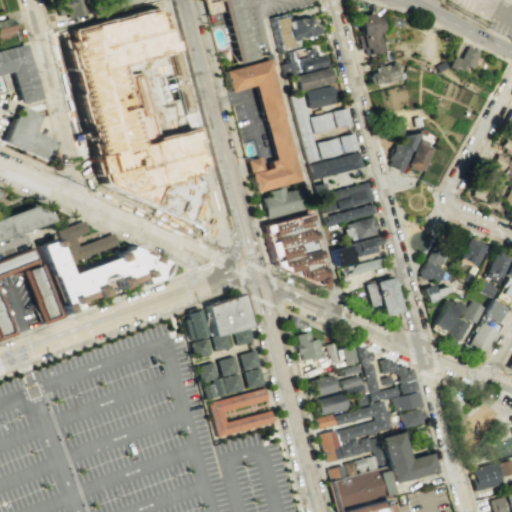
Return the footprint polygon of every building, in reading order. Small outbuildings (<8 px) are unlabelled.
[(81,0),(85,12),(63,18),(62,13),(54,15),(51,0),(81,0)] [(103,0),(106,10),(145,0),(103,0)] [(201,0),(205,14),(221,11),(235,66),(220,70),(226,92),(251,85),(271,154),(272,158),(267,160),(268,167),(260,168),(259,163),(257,156),(244,160),(246,167),(252,191),(298,180),(270,73),(275,71),(270,53),(255,56),(240,0),(201,0)] [(206,211),(196,168),(201,166),(197,153),(194,154),(191,141),(194,141),(190,126),(185,127),(182,115),(184,114),(158,13),(155,14),(153,7),(54,31),(97,181),(200,226),(206,211)] [(375,17),(379,33),(372,35),(376,51),(362,54),(361,48),(357,49),(354,35),(357,34),(352,17),(367,13),(368,19),(375,17)] [(269,20),(281,17),(283,25),(281,26),(284,39),(286,38),(288,47),(276,50),(269,20)] [(288,21),(305,17),(307,24),(313,23),(315,33),(306,35),(307,36),(297,39),(297,37),(288,39),(286,30),(290,30),(288,21)] [(0,19),(6,18),(12,41),(0,44),(0,19)] [(0,49),(20,44),(35,99),(16,104),(12,89),(7,71),(0,73),(0,49)] [(457,44),(475,53),(471,62),(473,63),(470,69),(464,66),(462,71),(455,67),(453,71),(445,67),(457,44)] [(317,54),(321,67),(284,76),(281,64),(286,63),(284,53),(288,52),(290,59),(301,57),(299,49),(309,47),(312,56),(317,54)] [(393,63),(397,78),(368,85),(368,83),(365,83),(364,77),(366,77),(365,74),(372,72),(371,66),(389,62),(393,63)] [(291,76),(324,67),(328,83),(295,92),(291,76)] [(303,91),(329,84),(334,102),(308,109),(303,91)] [(300,92),(286,96),(304,162),(316,159),(305,119),(307,118),(300,92)] [(0,143),(42,162),(50,143),(28,132),(36,115),(16,106),(0,140),(0,143)] [(329,111),(333,127),(347,124),(343,107),(329,111)] [(508,109),(511,111),(511,125),(502,120),(508,109)] [(327,111),(331,128),(311,133),(307,117),(327,111)] [(415,132),(407,149),(408,149),(398,172),(387,167),(386,164),(387,160),(385,159),(391,144),(394,145),(398,136),(415,132)] [(336,136),(340,153),(354,149),(350,133),(336,136)] [(334,137),(338,153),(318,158),(314,142),(334,137)] [(509,137),(511,138),(511,156),(510,157),(501,152),(502,149),(498,146),(502,138),(507,141),(509,137)] [(415,141),(429,148),(418,170),(404,164),(415,141)] [(306,164),(355,152),(359,167),(309,179),(306,164)] [(494,153),(505,160),(499,170),(497,169),(493,176),(484,171),(494,153)] [(511,158),(511,174),(502,169),(508,158),(511,159),(511,158)] [(363,182),(368,201),(319,214),(314,195),(363,182)] [(511,182),(511,202),(509,208),(501,204),(503,202),(500,200),(508,185),(510,186),(511,182)] [(295,189),(300,209),(262,220),(257,199),(265,197),(263,191),(280,187),(281,192),(295,189)] [(320,217),(368,204),(371,213),(322,226),(320,217)] [(0,236),(46,220),(44,214),(26,206),(0,215),(0,236)] [(325,290),(306,214),(259,226),(270,268),(325,290)] [(348,222),(368,217),(373,235),(348,241),(344,225),(348,224),(348,222)] [(108,234),(113,245),(71,260),(72,263),(65,266),(52,230),(80,220),(85,233),(71,238),(74,246),(108,234)] [(349,243),(353,257),(373,252),(371,246),(379,244),(377,236),(349,243)] [(124,247),(162,264),(155,280),(139,286),(137,280),(112,289),(107,277),(93,282),(98,296),(73,305),(75,309),(62,314),(48,277),(46,277),(35,245),(54,238),(67,275),(109,259),(108,256),(122,251),(124,247)] [(465,238),(482,246),(472,266),(456,258),(465,238)] [(329,250),(345,246),(349,262),(332,266),(329,250)] [(436,266),(443,253),(431,246),(423,259),(436,266)] [(59,318),(32,247),(0,258),(0,339),(13,335),(0,299),(0,278),(19,271),(39,325),(59,318)] [(492,250),(506,256),(496,277),(482,271),(492,250)] [(511,255),(511,274),(510,273),(508,278),(502,274),(511,255)] [(351,265),(344,277),(376,268),(383,257),(351,265)] [(422,259),(440,270),(433,282),(424,277),(423,280),(415,275),(416,273),(414,272),(422,259)] [(463,272),(470,277),(465,284),(458,279),(463,272)] [(502,277),(511,283),(511,295),(510,297),(511,297),(511,299),(507,309),(489,299),(502,277)] [(361,285),(388,278),(397,312),(379,317),(376,305),(367,308),(361,285)] [(477,279),(492,287),(486,297),(471,289),(477,279)] [(442,287),(443,292),(437,293),(438,295),(422,304),(419,289),(428,287),(429,290),(442,287)] [(245,327),(238,303),(236,295),(201,306),(210,337),(245,327)] [(487,299),(501,307),(491,323),(477,315),(487,299)] [(448,300),(459,307),(455,314),(453,313),(452,316),(450,314),(440,332),(428,325),(441,300),(446,303),(448,300)] [(467,300),(480,307),(471,323),(469,321),(467,324),(457,318),(467,300)] [(205,335),(198,309),(181,314),(188,339),(205,335)] [(287,315),(304,322),(301,330),(283,322),(287,315)] [(450,317),(464,324),(452,345),(439,337),(450,317)] [(477,322),(494,332),(479,358),(462,348),(477,322)] [(231,333),(234,347),(250,343),(247,329),(231,333)] [(292,335),(304,332),(307,341),(313,339),(317,351),(319,350),(321,358),(310,361),(310,358),(299,361),(297,354),(294,355),(291,345),(295,344),(292,335)] [(209,338),(213,353),(228,349),(225,334),(209,338)] [(188,344),(204,339),(208,355),(192,359),(188,344)] [(329,343),(334,361),(328,363),(326,353),(324,354),(321,345),(329,343)] [(350,345),(351,349),(354,363),(344,365),(339,348),(350,345)] [(351,349),(364,346),(368,361),(362,362),(362,365),(359,366),(355,367),(354,364),(354,363),(351,349)] [(236,356),(241,372),(257,367),(252,351),(236,356)] [(511,352),(511,372),(503,367),(511,352)] [(215,361),(219,377),(236,373),(232,357),(215,361)] [(408,368),(411,379),(396,383),(394,374),(389,375),(388,372),(379,374),(376,360),(384,358),(385,363),(391,361),(393,366),(400,365),(401,370),(408,368)] [(214,379),(210,363),(194,367),(198,384),(209,381),(214,379)] [(359,366),(362,365),(369,363),(372,377),(363,380),(359,366)] [(354,364),(355,367),(356,372),(340,376),(338,368),(354,364)] [(241,373),(245,390),(262,385),(257,369),(241,373)] [(220,379),(224,395),(240,391),(235,375),(220,379)] [(303,382),(307,398),(331,392),(326,375),(303,382)] [(357,384),(355,375),(336,380),(339,389),(342,388),(357,384)] [(385,376),(387,384),(381,386),(379,378),(385,376)] [(209,381),(210,384),(214,398),(223,395),(219,378),(214,379),(209,381)] [(362,381),(372,378),(375,390),(365,393),(362,381)] [(395,384),(411,380),(414,390),(398,394),(395,384)] [(210,384),(200,387),(204,400),(214,398),(210,384)] [(342,388),(357,384),(359,384),(364,404),(355,407),(352,393),(343,395),(342,388)] [(271,425),(215,440),(205,403),(263,387),(267,400),(219,413),(222,423),(267,411),(271,425)] [(392,387),(394,395),(367,402),(365,394),(392,387)] [(414,391),(418,405),(392,412),(388,398),(414,391)] [(339,393),(341,401),(343,401),(346,409),(329,413),(328,412),(314,416),(310,401),(339,393)] [(334,430),(372,420),(371,415),(332,425),(329,416),(367,406),(366,404),(380,400),(387,427),(337,441),(334,430)] [(388,416),(415,408),(419,422),(392,429),(388,416)] [(327,414),(330,425),(313,430),(313,429),(310,418),(327,414)] [(331,429),(339,457),(322,462),(315,434),(331,429)] [(377,438),(389,484),(432,473),(427,454),(406,459),(399,432),(377,438)] [(366,436),(375,467),(382,465),(374,434),(366,436)] [(357,439),(360,451),(369,449),(366,437),(357,439)] [(357,443),(359,452),(349,454),(346,446),(349,445),(347,441),(353,439),(354,443),(357,443)] [(345,442),(348,455),(339,457),(336,445),(345,442)] [(362,457),(365,469),(374,467),(370,455),(362,457)] [(350,460),(361,457),(363,466),(361,467),(362,470),(356,472),(355,468),(352,469),(350,460)] [(467,469),(470,479),(467,479),(470,491),(497,483),(495,478),(511,473),(507,458),(467,469)] [(349,461),(353,473),(344,475),(341,463),(349,461)] [(339,465),(342,476),(326,480),(323,469),(339,465)] [(384,468),(327,482),(334,510),(391,496),(384,468)] [(498,495),(511,491),(511,511),(487,511),(485,501),(499,497),(498,495)] [(384,511),(382,502),(342,511),(384,511)]
